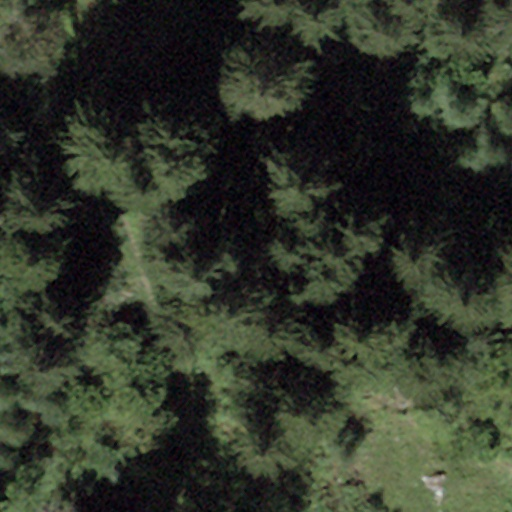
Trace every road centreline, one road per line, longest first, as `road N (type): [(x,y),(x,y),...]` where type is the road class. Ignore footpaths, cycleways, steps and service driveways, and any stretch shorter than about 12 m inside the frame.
road 1 (track): [(215,511),(58,22),(59,0)]
road 2 (track): [(256,0),(300,49),(421,153),(511,191)]
